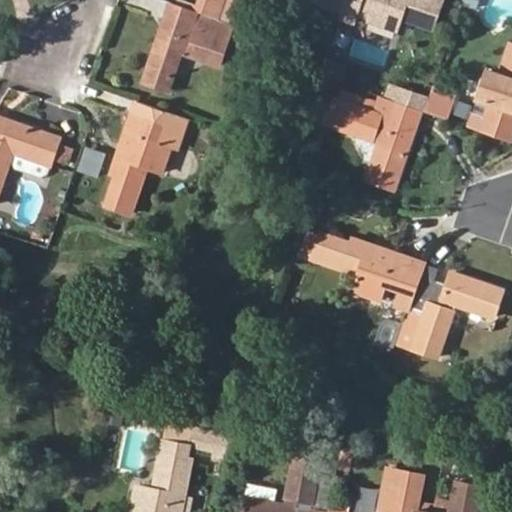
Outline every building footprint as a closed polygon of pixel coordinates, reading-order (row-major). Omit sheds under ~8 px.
[(205,0),(201,13),(220,20),(225,0),(205,0)] [(324,0),(322,6),(339,13),(340,10),(342,0),(324,0)] [(354,15),(396,30),(401,17),(433,28),(441,4),(430,0),(342,0),(340,10),(354,15)] [(195,11),(169,2),(166,14),(179,19),(174,32),(161,28),(143,81),(168,89),(181,51),(219,64),(228,40),(189,27),(195,11)] [(338,15),(352,20),(354,15),(340,10),(339,13),(338,15)] [(468,126),(510,140),(511,132),(511,39),(502,66),(489,62),(468,126)] [(345,66),(323,58),(317,74),(339,82),(345,66)] [(429,97),(392,84),(387,98),(393,100),(419,110),(424,111),(429,97)] [(454,96),(432,89),(429,97),(424,111),(446,118),(454,96)] [(339,91),(336,99),(371,112),(374,104),(339,91)] [(387,98),(377,95),(374,104),(371,112),(387,118),(393,100),(387,98)] [(419,110),(393,100),(387,118),(371,112),(336,99),(328,122),(355,132),(379,141),(371,165),(366,179),(391,188),(410,136),(396,130),(400,118),(414,123),(419,110)] [(173,113),(137,100),(112,173),(115,175),(106,203),(128,212),(144,165),(161,172),(170,144),(153,138),(158,124),(168,126),(173,113)] [(410,136),(414,123),(400,118),(396,130),(410,136)] [(0,184),(12,150),(15,151),(49,163),(56,138),(4,120),(0,131),(0,184)] [(379,141),(355,132),(371,165),(379,141)] [(49,163),(15,151),(11,162),(13,166),(41,176),(45,174),(49,163)] [(414,290),(424,263),(351,239),(350,243),(319,232),(313,255),(359,271),(354,288),(380,296),(386,281),(414,290)] [(437,268),(424,263),(414,290),(430,294),(413,346),(438,355),(456,303),(494,316),(503,290),(449,272),(445,285),(433,280),(437,268)] [(165,441),(189,445),(190,438),(200,440),(199,447),(214,450),(232,453),(236,436),(169,421),(165,441)] [(190,438),(189,445),(199,447),(200,440),(190,438)] [(180,511),(181,511),(184,497),(191,459),(186,458),(189,445),(165,441),(155,488),(140,485),(134,511),(180,511)] [(231,459),(232,453),(214,450),(213,456),(231,459)] [(240,511),(312,511),(313,511),(323,457),(299,452),(288,507),(244,499),(240,511)] [(350,456),(339,453),(336,468),(347,470),(350,456)] [(378,511),(387,511),(396,473),(387,471),(378,511)] [(414,511),(418,498),(422,478),(396,473),(387,511),(414,511)] [(480,511),(485,490),(459,485),(455,505),(453,511),(480,511)] [(187,511),(191,498),(184,497),(181,511),(183,511),(187,511)] [(432,511),(434,501),(418,498),(414,511),(432,511)] [(453,511),(455,505),(434,501),(432,511),(453,511)]
